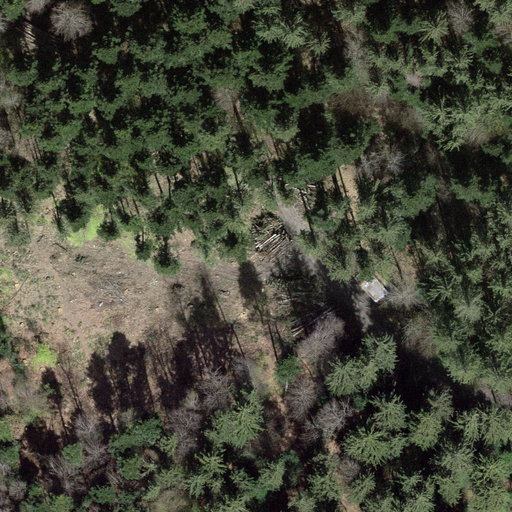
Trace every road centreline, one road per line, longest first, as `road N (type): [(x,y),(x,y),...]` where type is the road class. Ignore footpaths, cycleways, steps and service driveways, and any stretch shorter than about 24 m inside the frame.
road 1 (track): [(26,0),(216,138),(358,301),(511,414)]
road 2 (track): [(511,122),(454,0)]
